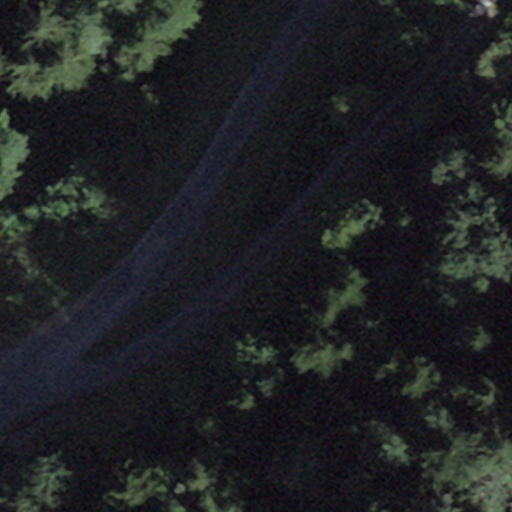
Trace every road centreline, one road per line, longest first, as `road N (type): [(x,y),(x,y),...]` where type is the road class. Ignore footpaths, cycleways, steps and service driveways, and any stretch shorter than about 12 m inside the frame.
road 1 (track): [(506,0),(242,245),(157,305),(84,317)]
road 2 (unclassified): [(304,0),(147,251),(0,405)]
